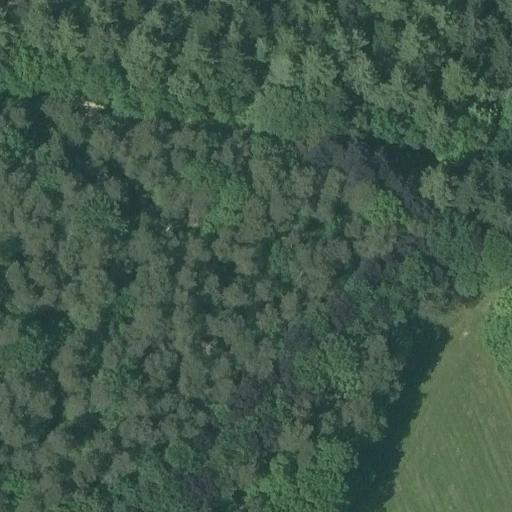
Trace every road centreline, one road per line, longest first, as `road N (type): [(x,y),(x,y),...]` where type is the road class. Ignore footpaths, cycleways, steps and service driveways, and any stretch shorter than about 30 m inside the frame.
road 1 (track): [(511,181),(0,99)]
road 2 (track): [(169,511),(488,209)]
